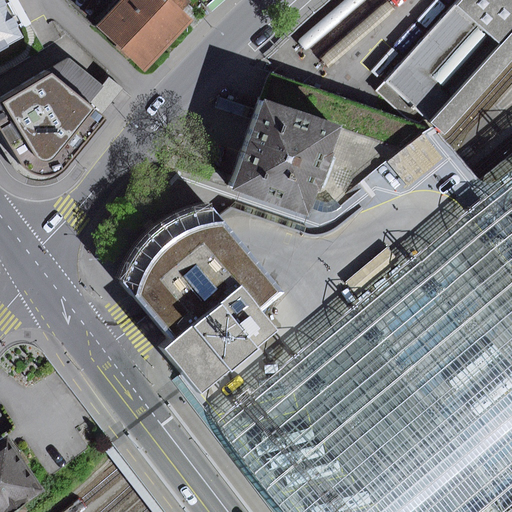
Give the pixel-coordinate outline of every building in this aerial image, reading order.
[(4,0),(0,0),(0,52),(26,38),(4,0)] [(17,0),(6,0),(22,28),(27,25),(31,24),(17,0)] [(146,73),(195,21),(184,10),(192,2),(189,0),(123,0),(98,28),(146,73)] [(199,0),(206,10),(216,0),(199,0)] [(511,0),(454,0),(382,81),(428,125),(438,134),(511,51),(511,0)] [(76,64),(55,76),(110,122),(131,96),(110,78),(103,87),(76,64)] [(276,74),(267,102),(344,129),(312,219),(329,218),(342,210),(423,129),(276,74)] [(55,76),(0,105),(0,125),(26,167),(30,171),(36,175),(43,177),(51,177),(58,176),(63,172),(110,122),(55,76)] [(219,98),(215,108),(251,120),(254,110),(219,98)] [(312,219),(344,129),(267,102),(235,192),(312,219)] [(511,511),(511,178),(221,421),(292,511),(511,511)] [(221,216),(215,210),(199,212),(185,216),(173,222),(166,226),(158,233),(150,241),(142,251),(136,261),(130,272),(126,283),(181,341),(170,350),(194,379),(330,243),(230,209),(221,216)] [(0,399),(19,426),(4,436),(40,489),(112,442),(57,373),(39,384),(20,384),(9,375),(0,364),(0,399)] [(0,511),(5,511),(40,489),(4,436),(0,439),(0,511)]
